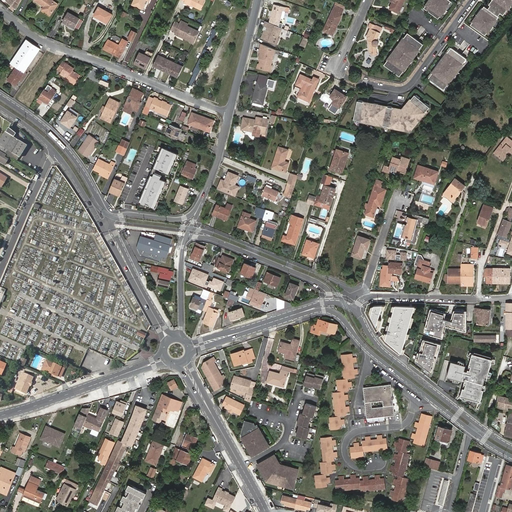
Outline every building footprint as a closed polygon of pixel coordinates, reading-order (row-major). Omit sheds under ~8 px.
[(20,0),(17,0),(13,7),(17,10),(22,1),(20,0)] [(52,0),(40,0),(39,3),(44,7),(42,10),(51,16),(57,8),(53,5),(55,2),(52,0)] [(183,0),(185,1),(184,2),(193,7),(201,10),(205,0),(183,0)] [(399,12),(404,0),(391,0),(393,2),(390,9),(399,12)] [(438,19),(451,1),(449,0),(429,0),(424,8),(438,19)] [(485,35),(499,17),(498,17),(501,13),(503,15),(511,2),(511,0),(492,0),(489,5),(491,6),(488,9),(485,7),(471,25),(485,35)] [(282,11),(285,11),(288,12),(288,8),(274,4),(270,21),(279,23),(280,18),(282,11)] [(341,14),(343,9),(335,5),(323,31),(331,35),(335,28),(342,14),(341,14)] [(108,24),(113,15),(100,8),(95,17),(108,24)] [(69,13),(64,23),(75,29),(80,19),(69,13)] [(277,38),(281,28),(266,22),(264,27),(267,28),(265,32),(263,31),(260,38),(271,42),(273,36),(277,38)] [(374,30),(377,25),(371,22),(368,27),(371,28),(367,36),(368,37),(367,39),(369,40),(369,41),(370,53),(377,53),(377,46),(378,46),(378,45),(379,43),(379,42),(378,41),(377,40),(380,33),(374,30)] [(190,41),(195,44),(200,31),(189,25),(188,26),(180,23),(176,31),(182,34),(182,33),(186,35),(185,37),(190,40),(190,41)] [(410,62),(426,40),(421,36),(417,41),(412,37),(416,33),(411,29),(404,38),(404,39),(401,44),(400,43),(395,50),(395,51),(389,60),(388,60),(384,65),(399,76),(403,71),(409,61),(410,62)] [(127,38),(132,40),(136,32),(131,30),(127,38)] [(12,64),(16,66),(31,43),(28,40),(12,64)] [(106,49),(117,56),(121,47),(111,41),(106,49)] [(121,47),(117,56),(121,58),(129,44),(125,42),(122,48),(121,47)] [(31,43),(16,66),(17,67),(9,80),(17,86),(41,49),(31,43)] [(454,75),(460,68),(459,68),(462,64),(463,64),(470,55),(464,51),(461,55),(456,52),(459,47),(454,43),(441,62),(432,74),(432,73),(428,79),(443,90),(447,85),(447,84),(454,75)] [(273,52),(274,49),(261,44),(258,52),(260,52),(258,58),(260,58),(258,64),(257,68),(266,70),(267,66),(269,65),(273,52)] [(147,71),(152,60),(147,57),(138,53),(133,64),(147,71)] [(184,66),(159,54),(154,65),(179,77),(184,66)] [(65,60),(59,68),(63,71),(62,72),(69,77),(68,79),(75,84),(81,75),(74,70),(75,67),(65,60)] [(192,86),(197,74),(194,72),(188,84),(192,86)] [(260,75),(258,82),(262,83),(263,79),(268,80),(269,78),(260,75)] [(314,77),(313,80),(301,75),(297,84),(302,87),(304,84),(308,86),(305,92),(300,90),(298,96),(309,101),(319,79),(314,77)] [(262,83),(258,82),(253,102),(254,102),(262,104),(263,104),(268,85),(267,85),(268,80),(263,79),(262,83)] [(58,92),(61,87),(53,82),(50,87),(58,92)] [(49,105),(58,92),(50,87),(41,99),(49,105)] [(136,110),(138,111),(142,103),(140,102),(141,100),(144,94),(138,91),(139,89),(136,87),(124,111),(134,115),(136,110)] [(339,107),(346,97),(336,90),(331,97),(335,99),(333,103),(339,107)] [(409,131),(429,107),(414,95),(402,110),(392,108),(379,125),(409,131)] [(155,100),(150,98),(145,108),(151,110),(155,100)] [(111,99),(107,108),(105,113),(102,118),(112,124),(121,104),(111,99)] [(172,107),(155,100),(151,110),(168,117),(172,107)] [(379,125),(392,108),(357,101),(353,120),(379,125)] [(173,121),(184,123),(185,110),(179,109),(177,118),(173,117),(173,121)] [(78,117),(69,112),(62,122),(71,128),(78,117)] [(210,129),(213,121),(193,114),(189,125),(201,129),(201,127),(210,129)] [(261,137),(262,135),(262,132),(268,133),(271,119),(255,116),(254,120),(247,119),(245,129),(255,132),(255,136),(261,137)] [(216,122),(213,121),(210,129),(201,127),(201,129),(212,133),(216,122)] [(182,130),(171,125),(167,135),(178,139),(182,130)] [(78,141),(84,129),(80,127),(73,139),(78,141)] [(8,129),(0,141),(0,144),(20,157),(26,145),(14,137),(16,134),(8,129)] [(98,142),(89,135),(78,152),(87,159),(98,142)] [(509,151),(510,152),(511,153),(511,141),(507,137),(495,154),(502,159),(509,151)] [(123,141),(121,146),(129,150),(131,144),(123,141)] [(129,150),(121,146),(118,154),(126,157),(129,150)] [(277,146),(271,166),(284,171),(287,162),(283,160),(287,149),(277,146)] [(181,157),(164,150),(156,168),(159,170),(173,175),(181,157)] [(345,160),(347,153),(337,150),(330,169),(342,173),(346,161),(345,160)] [(6,155),(0,151),(0,161),(5,165),(8,160),(5,158),(6,155)] [(503,161),(510,152),(509,151),(502,159),(503,161)] [(389,172),(390,170),(396,171),(397,170),(405,172),(409,159),(402,157),(401,159),(393,157),(390,167),(385,166),(383,171),(389,172)] [(101,159),(96,170),(102,172),(110,175),(116,162),(113,161),(111,164),(101,159)] [(194,174),(195,169),(197,165),(188,162),(183,175),(194,179),(196,174),(194,174)] [(415,178),(424,181),(425,180),(434,183),(438,172),(418,165),(415,178)] [(159,170),(156,168),(153,177),(163,182),(164,178),(157,175),(159,170)] [(223,186),(232,190),(238,176),(229,172),(223,186)] [(288,183),(294,186),(297,176),(291,174),(288,183)] [(332,177),(323,174),(320,182),(329,185),(332,177)] [(116,180),(111,192),(122,197),(129,179),(124,177),(123,180),(120,181),(116,180)] [(163,182),(153,177),(142,202),(158,209),(169,184),(163,182)] [(444,193),(448,197),(450,195),(453,198),(459,190),(460,191),(465,186),(455,179),(444,193)] [(432,189),(434,183),(425,180),(423,187),(432,189)] [(288,183),(287,183),(284,195),(291,198),(294,186),(288,183)] [(236,191),(232,190),(223,186),(219,184),(217,189),(234,196),(236,191)] [(329,204),(332,197),(330,197),(330,195),(332,195),(334,188),(324,185),(320,196),(318,195),(314,205),(328,210),(329,204)] [(374,186),(365,214),(373,217),(374,215),(376,208),(377,205),(381,206),(386,190),(374,186)] [(189,189),(182,187),(176,201),(183,204),(189,189)] [(276,201),(279,192),(265,187),(262,196),(276,201)] [(450,195),(448,197),(453,200),(460,191),(459,190),(453,198),(450,195)] [(307,202),(313,204),(316,197),(310,195),(307,202)] [(233,206),(228,204),(225,209),(222,207),(217,205),(213,214),(224,218),(223,219),(227,220),(233,206)] [(493,208),(484,204),(478,222),(487,225),(493,208)] [(263,217),(264,215),(265,211),(257,208),(255,213),(256,214),(256,215),(263,217)] [(246,213),(243,212),(238,227),(252,231),(255,221),(245,217),(246,213)] [(428,222),(429,219),(423,217),(413,215),(412,219),(410,219),(409,222),(411,223),(410,226),(408,225),(405,224),(402,235),(405,237),(404,240),(414,244),(419,229),(414,227),(415,224),(420,225),(421,222),(422,221),(428,222)] [(291,223),(291,224),(287,237),(284,236),(282,240),(295,245),(303,219),(297,217),(295,224),(291,223)] [(507,237),(511,224),(511,222),(506,220),(503,220),(498,234),(507,237)] [(263,234),(273,237),(276,226),(267,223),(263,234)] [(137,248),(141,256),(161,262),(162,260),(166,262),(173,239),(156,233),(155,239),(141,235),(137,248)] [(352,256),(361,259),(364,250),(363,250),(364,248),(367,249),(370,240),(358,236),(352,256)] [(499,244),(508,247),(510,242),(501,239),(499,244)] [(302,254),(307,256),(308,254),(314,256),(318,244),(307,240),(302,254)] [(191,258),(199,261),(205,246),(197,243),(191,258)] [(406,261),(407,253),(401,252),(401,255),(396,255),(396,251),(387,250),(387,259),(406,261)] [(415,268),(418,270),(418,269),(421,270),(426,256),(420,254),(415,268)] [(228,259),(222,258),(219,257),(216,266),(229,272),(233,259),(229,257),(228,259)] [(397,273),(401,273),(402,268),(403,268),(404,262),(402,262),(402,263),(389,262),(389,266),(383,266),(383,269),(382,270),(382,272),(381,272),(380,286),(390,287),(391,280),(391,273),(390,273),(390,272),(397,273)] [(245,264),(241,273),(252,277),(256,268),(245,264)] [(418,269),(418,270),(416,277),(431,282),(434,271),(423,267),(422,270),(421,270),(418,269)] [(170,283),(171,281),(172,276),(173,276),(174,272),(169,271),(169,274),(166,274),(167,271),(159,269),(159,272),(159,273),(162,274),(159,287),(169,289),(170,288),(170,283)] [(194,269),(189,279),(204,284),(208,275),(194,269)] [(460,283),(461,269),(449,269),(448,274),(445,275),(444,279),(444,282),(460,283)] [(473,269),(461,269),(460,283),(473,283),(473,269)] [(494,269),(493,283),(510,283),(510,269),(494,269)] [(267,273),(264,281),(277,286),(280,278),(267,273)] [(225,282),(212,277),(208,286),(221,291),(225,282)] [(285,296),(293,299),(298,287),(290,284),(285,296)] [(250,287),(248,291),(264,297),(266,293),(259,290),(255,289),(250,287)] [(246,297),(251,299),(250,303),(260,307),(264,297),(248,291),(246,297)] [(197,309),(202,310),(203,310),(207,300),(201,298),(201,300),(194,297),(190,306),(197,309)] [(212,300),(207,298),(207,300),(203,310),(207,312),(203,322),(209,324),(209,323),(213,324),(218,312),(217,312),(217,310),(213,309),(214,305),(211,303),(212,300)] [(386,302),(375,301),(368,319),(375,333),(386,302)] [(419,303),(398,302),(384,344),(402,358),(419,303)] [(229,312),(231,320),(244,316),(241,308),(229,312)] [(446,313),(430,308),(424,329),(430,330),(429,334),(443,338),(446,325),(466,331),(466,310),(454,310),(451,319),(445,317),(446,313)] [(478,315),(477,323),(489,325),(490,310),(475,308),(475,315),(478,315)] [(319,329),(335,333),(338,325),(318,319),(316,326),(320,327),(319,329)] [(145,338),(147,334),(139,330),(137,334),(145,338)] [(441,343),(424,338),(420,351),(419,351),(416,361),(433,373),(441,343)] [(281,342),(279,351),(286,353),(285,356),(294,359),(299,341),(294,339),(292,345),(281,342)] [(237,354),(231,356),(234,366),(246,362),(246,363),(251,362),(248,351),(243,352),(243,351),(237,353),(237,354)] [(465,365),(452,361),(447,376),(461,380),(462,378),(465,379),(465,381),(464,383),(466,383),(465,388),(463,387),(460,395),(466,397),(466,400),(476,408),(478,400),(480,401),(484,389),(482,388),(486,375),(487,376),(492,359),(472,353),(469,365),(471,366),(470,370),(468,369),(467,371),(464,370),(465,365)] [(212,357),(203,362),(202,368),(214,390),(220,387),(223,377),(222,375),(220,376),(212,362),(214,361),(212,357)] [(46,362),(42,371),(56,377),(60,379),(64,371),(46,362)] [(267,381),(284,386),(288,372),(281,370),(280,374),(270,371),(267,381)] [(315,375),(306,373),(305,377),(303,385),(311,387),(312,386),(320,388),(324,376),(315,374),(315,375)] [(26,375),(18,392),(28,396),(36,379),(26,375)] [(250,380),(234,376),(231,387),(247,392),(248,389),(250,380)] [(170,390),(177,387),(174,378),(167,381),(170,390)] [(391,384),(384,385),(384,388),(364,390),(367,418),(385,416),(385,413),(394,411),(391,384)] [(253,390),(248,389),(247,392),(244,401),(245,401),(247,395),(251,396),(253,390)] [(511,398),(499,395),(496,406),(507,409),(508,407),(511,408),(511,407),(511,398)] [(169,415),(167,414),(169,409),(171,410),(175,411),(175,409),(178,411),(181,403),(165,397),(163,401),(166,403),(165,407),(163,406),(163,408),(161,407),(156,421),(161,423),(163,418),(167,420),(169,415)] [(243,406),(229,399),(225,407),(225,408),(229,411),(232,412),(239,415),(243,406)] [(123,403),(117,401),(117,402),(115,405),(113,411),(122,415),(127,403),(123,402),(123,403)] [(316,406),(305,403),(302,414),(300,413),(296,424),(299,425),(295,436),(306,439),(309,428),(307,427),(310,416),(313,417),(316,406)] [(97,417),(88,413),(87,415),(83,425),(93,428),(99,431),(105,416),(108,409),(101,406),(98,413),(99,414),(97,417)] [(119,440),(111,459),(118,462),(127,443),(133,446),(148,410),(138,406),(123,441),(119,440)] [(87,415),(80,412),(75,425),(82,428),(83,425),(87,415)] [(429,421),(431,422),(432,417),(422,413),(420,419),(429,421)] [(118,417),(115,424),(112,430),(119,433),(125,420),(118,417)] [(254,420),(245,417),(241,432),(251,452),(254,450),(254,452),(266,445),(266,444),(269,443),(258,422),(256,423),(254,420)] [(429,421),(420,419),(419,423),(416,422),(415,424),(427,427),(429,421)] [(426,433),(427,427),(415,424),(414,426),(417,427),(417,430),(426,433)] [(60,447),(66,433),(47,425),(41,439),(60,447)] [(449,441),(452,430),(440,427),(436,438),(449,441)] [(424,439),(426,433),(417,430),(416,434),(412,433),(412,435),(424,439)] [(31,437),(22,434),(15,447),(14,447),(12,451),(22,455),(24,451),(25,452),(31,437)] [(422,445),(424,439),(412,435),(411,437),(414,438),(413,442),(422,445)] [(192,439),(187,437),(182,449),(177,447),(172,460),(177,462),(179,460),(189,464),(194,453),(193,452),(199,438),(193,436),(192,439)] [(406,447),(408,441),(399,438),(398,442),(395,441),(394,443),(406,447)] [(107,454),(104,460),(102,463),(106,464),(115,443),(108,440),(103,452),(107,454)] [(164,446),(154,441),(146,461),(156,465),(162,451),(164,446)] [(405,453),(406,447),(394,443),(394,446),(397,447),(396,450),(399,451),(405,453)] [(406,453),(405,453),(399,451),(398,454),(395,453),(394,456),(406,459),(408,453),(406,453)] [(471,451),(469,459),(473,460),(472,462),(472,463),(472,464),(473,465),(474,465),(475,466),(476,465),(477,464),(478,462),(481,462),(483,455),(480,454),(480,453),(471,451)] [(293,487),(298,469),(293,467),(293,466),(279,462),(274,454),(272,455),(271,454),(259,460),(260,462),(257,463),(265,479),(293,487)] [(406,459),(394,456),(393,458),(396,459),(395,463),(404,465),(406,459)] [(16,464),(23,467),(26,461),(18,458),(16,464)] [(201,479),(205,474),(210,462),(205,458),(194,475),(201,479)] [(436,466),(437,461),(427,458),(425,465),(438,469),(438,466),(436,466)] [(118,462),(111,459),(92,501),(99,504),(118,462)] [(46,466),(62,473),(65,467),(49,460),(46,466)] [(210,462),(205,474),(207,471),(209,473),(215,465),(210,462)] [(404,465),(395,463),(395,466),(392,465),(391,468),(403,471),(404,465)] [(511,489),(511,483),(511,467),(506,465),(500,485),(499,485),(496,495),(500,496),(501,492),(504,492),(505,487),(511,489)] [(150,466),(146,475),(153,478),(156,469),(150,466)] [(0,472),(0,474),(1,476),(0,477),(0,488),(1,489),(0,489),(8,493),(12,484),(9,478),(12,476),(13,480),(16,473),(2,468),(0,472)] [(401,477),(403,471),(391,468),(390,470),(393,471),(392,474),(399,476),(401,477)] [(24,496),(41,503),(45,495),(37,492),(42,480),(32,475),(27,489),(25,493),(24,496)] [(403,477),(401,477),(399,476),(398,479),(394,478),(393,481),(406,484),(407,478),(403,477)] [(79,485),(67,480),(58,500),(69,505),(79,485)] [(406,484),(393,481),(393,483),(396,484),(395,488),(404,490),(406,484)] [(136,511),(147,493),(130,484),(115,511),(136,511)] [(232,506),(237,495),(230,492),(226,490),(224,489),(225,487),(221,485),(214,499),(219,501),(219,499),(232,506)] [(401,501),(402,496),(391,492),(390,495),(393,495),(392,499),(401,501)] [(283,495),(281,502),(286,503),(285,505),(305,510),(306,508),(310,509),(311,502),(283,495)] [(248,511),(244,508),(247,502),(238,497),(230,511),(248,511)] [(320,499),(315,498),(313,505),(318,506),(317,508),(320,509),(320,510),(326,511),(333,511),(336,504),(330,502),(329,506),(329,507),(327,506),(327,505),(319,503),(320,499)] [(511,511),(511,504),(509,503),(507,508),(503,507),(501,511),(511,511)]
